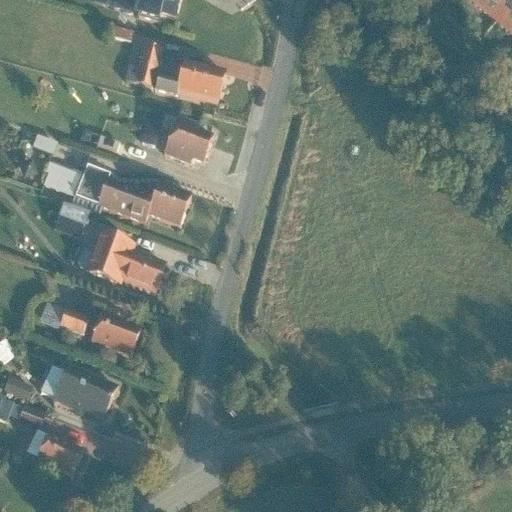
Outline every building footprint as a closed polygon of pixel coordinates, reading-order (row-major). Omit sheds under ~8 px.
[(137,0),(110,0),(108,12),(133,19),(137,0)] [(190,0),(137,0),(133,19),(162,30),(170,15),(190,19),(190,0)] [(511,0),(474,0),(468,8),(511,44),(511,0)] [(140,35),(114,31),(112,42),(138,46),(140,35)] [(148,45),(143,69),(132,67),(128,83),(157,90),(167,49),(148,45)] [(227,113),(234,77),(191,68),(188,83),(167,78),(163,99),(227,113)] [(171,118),(155,113),(144,144),(161,149),(171,118)] [(207,127),(178,117),(164,160),(194,170),(197,158),(218,165),(225,143),(204,136),(207,127)] [(57,156),(60,144),(40,138),(37,150),(57,156)] [(123,177),(91,165),(83,181),(75,201),(149,233),(153,223),(162,200),(120,183),(123,177)] [(83,181),(52,168),(44,188),(75,201),(83,181)] [(188,231),(194,202),(175,198),(178,185),(162,182),(162,200),(153,223),(188,231)] [(161,292),(168,271),(135,261),(139,246),(85,230),(79,248),(103,255),(97,272),(161,292)] [(127,317),(109,311),(94,351),(134,364),(144,334),(123,327),(127,317)] [(92,323),(67,318),(64,335),(89,340),(92,323)] [(5,343),(0,345),(0,369),(16,359),(5,343)] [(128,387),(75,369),(61,411),(81,418),(83,412),(115,423),(128,387)] [(8,384),(3,399),(26,407),(31,391),(8,384)] [(53,425),(26,417),(22,429),(49,437),(53,425)] [(78,479),(91,454),(59,437),(46,462),(78,479)]
